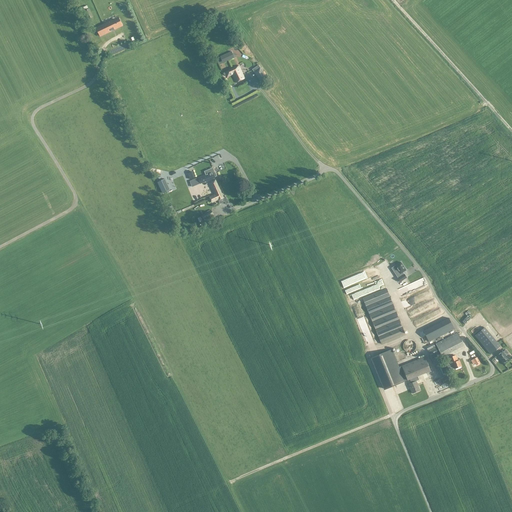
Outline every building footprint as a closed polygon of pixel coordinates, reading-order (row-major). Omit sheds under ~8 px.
[(117,12),(119,18),(128,15),(125,8),(117,12)] [(101,36),(119,27),(115,19),(97,27),(101,36)] [(117,33),(105,37),(109,47),(116,44),(114,41),(119,40),(117,33)] [(223,62),(234,57),(231,52),(220,57),(223,62)] [(239,66),(224,73),(225,75),(227,74),(228,77),(232,75),(236,83),(245,79),(239,66)] [(254,71),(261,83),(268,78),(260,67),(254,71)] [(200,183),(215,178),(215,177),(217,176),(215,172),(213,172),(206,175),(202,176),(198,178),(200,183)] [(170,190),(165,179),(158,182),(163,193),(170,190)] [(215,194),(220,191),(215,180),(209,183),(215,194)] [(215,194),(209,196),(212,203),(217,200),(217,201),(218,200),(220,204),(225,202),(226,204),(228,203),(226,197),(224,198),(220,191),(215,194)] [(205,213),(202,214),(204,219),(207,217),(213,214),(211,210),(205,213)] [(401,262),(392,268),(398,278),(398,279),(400,282),(406,278),(404,274),(404,275),(403,272),(406,270),(401,262)] [(362,298),(381,344),(405,334),(386,288),(362,298)] [(407,315),(436,303),(433,297),(404,310),(407,315)] [(440,307),(411,319),(414,324),(442,312),(440,307)] [(423,332),(429,342),(454,329),(449,319),(423,332)] [(500,346),(484,327),(475,335),(491,354),(500,346)] [(442,356),(464,345),(457,332),(436,344),(442,356)] [(444,364),(444,363),(440,355),(433,343),(426,346),(442,376),(449,372),(444,364)] [(408,380),(402,366),(399,367),(392,350),(373,358),(386,389),(408,380)] [(504,362),(505,363),(508,360),(507,359),(508,358),(506,355),(508,353),(506,350),(504,352),(503,350),(497,355),(503,362),(504,362)] [(459,360),(458,361),(456,355),(449,358),(453,367),(454,367),(455,369),(461,366),(459,360)] [(419,380),(417,376),(431,371),(425,356),(402,366),(408,380),(410,379),(411,383),(409,384),(413,393),(420,390),(416,381),(419,380)]
